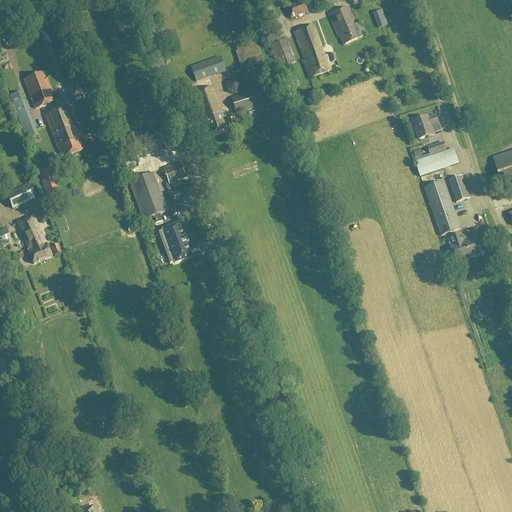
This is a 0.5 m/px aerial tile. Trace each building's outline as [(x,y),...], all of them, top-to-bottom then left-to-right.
[(286,8),(291,19),(307,13),(303,2),(286,8)] [(347,9),(329,16),(339,39),(340,38),(343,46),(359,39),(353,27),(355,26),(347,9)] [(280,41),(271,17),(258,23),(267,46),(280,41)] [(313,27),(294,33),(304,62),(310,78),(331,71),(326,56),(323,57),(313,27)] [(241,70),(263,63),(256,40),(235,47),(236,52),(235,53),(241,70)] [(293,79),(289,66),(295,63),(286,41),(270,47),(279,69),(278,70),(283,83),(293,79)] [(0,66),(9,63),(5,54),(0,55),(0,66)] [(191,69),(196,83),(224,73),(219,58),(191,69)] [(72,71),(78,69),(75,61),(69,63),(72,71)] [(55,102),(43,73),(24,81),(35,110),(55,102)] [(212,88),(192,95),(202,122),(204,121),(209,136),(225,130),(220,116),(222,115),(212,88)] [(268,89),(231,99),(236,114),(272,103),(268,89)] [(26,141),(37,137),(23,101),(12,105),(26,141)] [(69,108),(44,118),(57,151),(59,150),(62,160),(83,152),(79,142),(81,141),(69,108)] [(428,118),(413,123),(418,141),(433,136),(431,127),(438,125),(436,118),(428,120),(428,118)] [(233,119),(227,121),(229,128),(235,126),(233,119)] [(96,139),(104,146),(109,141),(102,133),(96,139)] [(90,140),(85,142),(88,152),(94,151),(90,140)] [(442,144),(428,149),(431,156),(445,151),(442,144)] [(453,150),(416,163),(420,176),(458,163),(453,150)] [(511,151),(493,158),(504,191),(511,187),(511,151)] [(179,163),(163,170),(169,185),(185,178),(179,163)] [(47,196),(59,192),(53,177),(48,178),(45,170),(38,173),(47,196)] [(154,175),(130,183),(143,221),(152,218),(155,226),(162,223),(159,215),(167,213),(154,175)] [(461,177),(448,182),(456,204),(469,200),(461,177)] [(28,187),(26,184),(5,194),(6,197),(13,210),(34,201),(28,187)] [(444,184),(424,191),(441,237),(460,230),(444,184)] [(167,195),(172,208),(191,201),(186,188),(167,195)] [(32,204),(40,224),(49,220),(41,200),(32,204)] [(15,226),(34,265),(52,257),(33,217),(15,226)] [(135,224),(126,227),(128,233),(137,230),(135,224)] [(162,231),(158,233),(169,264),(174,263),(174,264),(190,258),(178,224),(162,230),(162,231)] [(0,231),(0,249),(11,245),(5,229),(0,231)] [(461,235),(451,239),(453,246),(450,247),(456,264),(482,256),(476,239),(463,243),(461,235)] [(57,246),(51,248),(54,256),(60,254),(57,246)] [(5,328),(0,330),(0,341),(9,338),(5,328)] [(6,427),(10,437),(20,434),(16,424),(6,427)]
